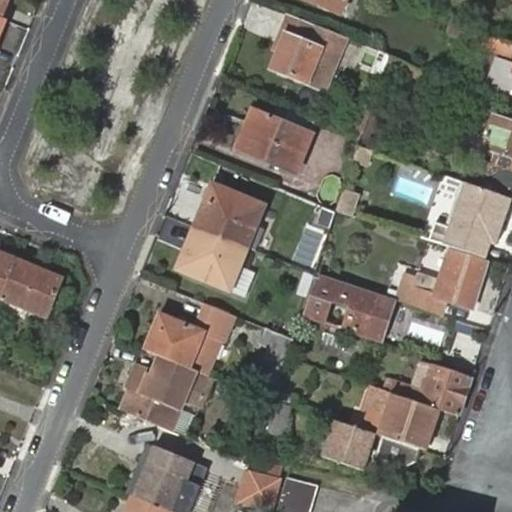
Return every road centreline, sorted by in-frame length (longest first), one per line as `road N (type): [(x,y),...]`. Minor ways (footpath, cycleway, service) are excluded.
road 1 (residential): [(131,253),(23,511)]
road 2 (residential): [(231,0),(131,253)]
road 3 (residential): [(131,253),(14,204),(0,179)]
